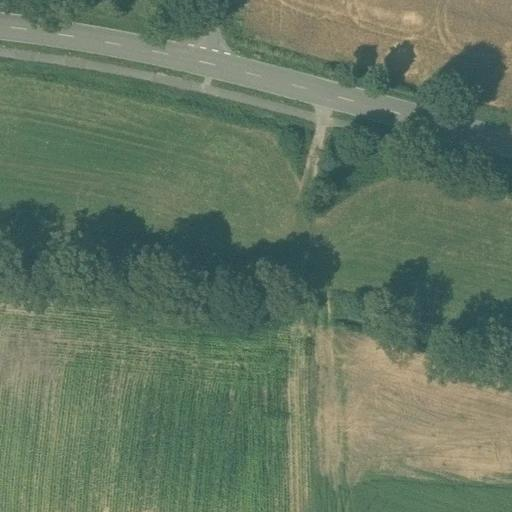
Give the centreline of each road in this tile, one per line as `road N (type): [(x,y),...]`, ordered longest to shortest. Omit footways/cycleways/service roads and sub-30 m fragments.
road 1 (tertiary): [(511,145),(211,65)]
road 2 (tertiary): [(211,65),(0,25)]
